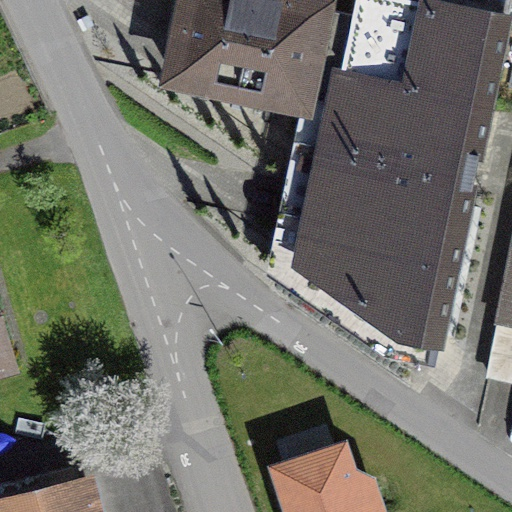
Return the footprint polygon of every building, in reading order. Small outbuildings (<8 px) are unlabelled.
[(190,0),(174,76),(336,110),(303,262),(401,331),(441,338),(510,0),(190,0)] [(511,260),(489,374),(511,378),(511,260)] [(0,386),(16,382),(0,328),(0,386)] [(345,446),(277,468),(291,511),(382,511),(372,479),(355,474),(345,446)] [(103,511),(92,472),(0,498),(0,511),(103,511)]
